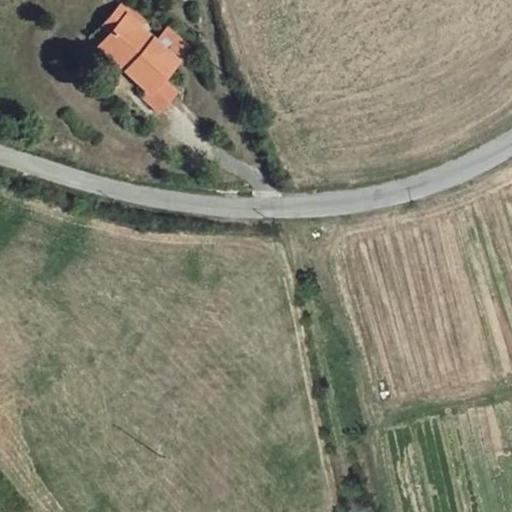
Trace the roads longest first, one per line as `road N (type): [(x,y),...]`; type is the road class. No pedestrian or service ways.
road 1 (tertiary): [(511,145),(364,210),(197,208),(0,155)]
road 2 (track): [(391,511),(340,309),(281,209)]
